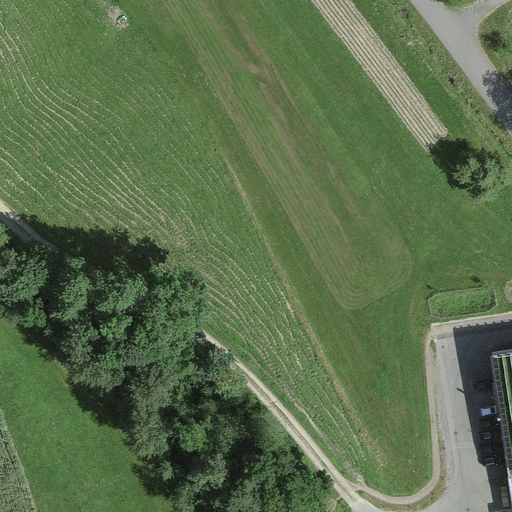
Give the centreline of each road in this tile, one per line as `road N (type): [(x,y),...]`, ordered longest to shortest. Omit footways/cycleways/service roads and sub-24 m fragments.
road 1 (track): [(0,215),(43,250),(224,356),(365,511)]
road 2 (unclassified): [(422,0),(511,117)]
